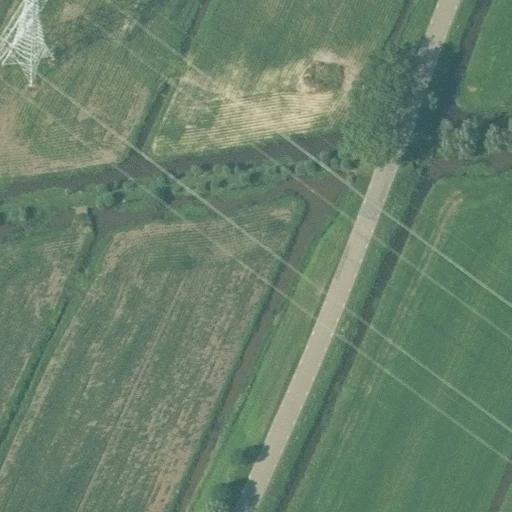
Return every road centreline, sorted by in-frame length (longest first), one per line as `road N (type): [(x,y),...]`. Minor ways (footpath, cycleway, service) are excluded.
road 1 (unclassified): [(242,511),(390,154)]
road 2 (track): [(162,66),(198,80),(322,76),(377,93),(416,86)]
road 3 (unclassified): [(451,0),(390,154)]
